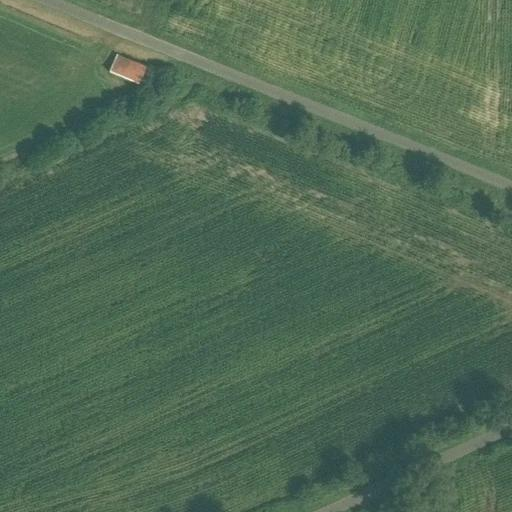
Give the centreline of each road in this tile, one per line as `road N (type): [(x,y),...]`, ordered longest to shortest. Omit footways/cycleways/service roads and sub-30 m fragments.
road 1 (unclassified): [(117,0),(511,159)]
road 2 (unclassified): [(511,423),(309,511)]
